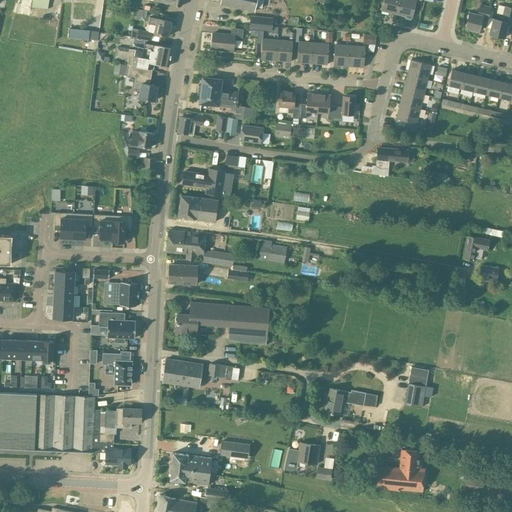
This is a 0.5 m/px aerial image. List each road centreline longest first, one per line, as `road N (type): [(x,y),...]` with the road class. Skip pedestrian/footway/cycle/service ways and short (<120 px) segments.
road 1 (residential): [(453,259),(158,222)]
road 2 (residential): [(370,136),(351,159),(165,136)]
road 3 (residential): [(383,86),(178,60)]
road 4 (track): [(0,207),(111,146),(119,177),(84,173)]
road 5 (residential): [(152,352),(320,375)]
road 6 (tertiary): [(143,488),(0,479)]
road 7 (residential): [(511,153),(370,136)]
road 8 (tertiary): [(143,488),(152,352)]
